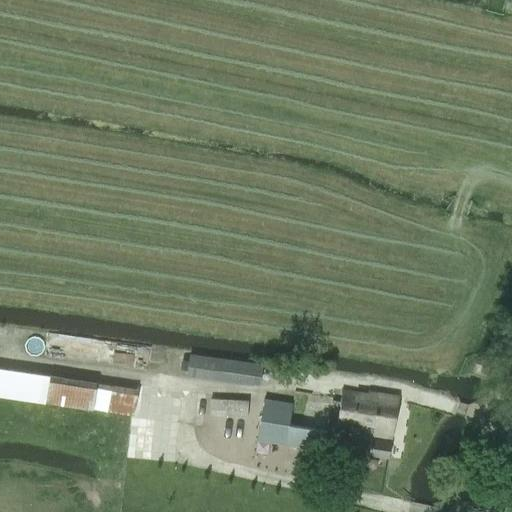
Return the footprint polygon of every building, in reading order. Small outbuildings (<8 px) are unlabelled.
[(190,354),(187,374),(211,377),(258,385),(261,365),(214,357),(190,354)] [(45,402),(93,409),(97,383),(0,368),(0,396),(45,403),(45,402)] [(371,403),(372,392),(368,392),(368,394),(342,390),(337,425),(373,432),(378,404),(371,403)] [(261,420),(257,440),(285,445),(323,451),(333,397),(308,393),(295,391),(293,404),(264,398),(261,420)] [(378,404),(373,432),(372,435),(392,438),(398,397),(372,392),(371,403),(378,404)] [(210,414),(227,414),(247,416),(248,400),(210,398),(210,414)] [(388,458),(391,442),(372,439),(369,455),(388,458)]
